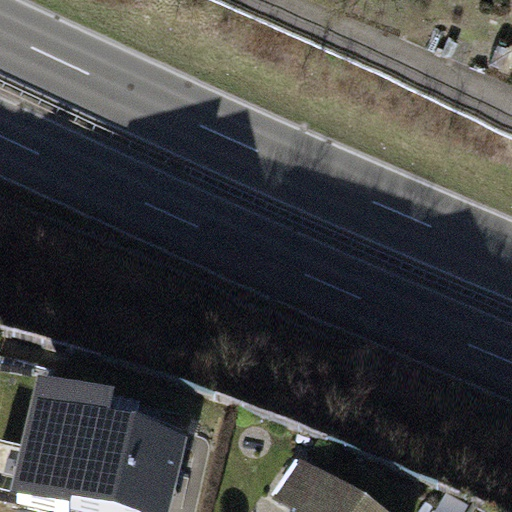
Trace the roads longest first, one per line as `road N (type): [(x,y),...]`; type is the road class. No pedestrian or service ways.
road 1 (trunk): [(511,259),(0,30)]
road 2 (trunk): [(0,132),(511,361)]
road 3 (residential): [(511,110),(265,0)]
